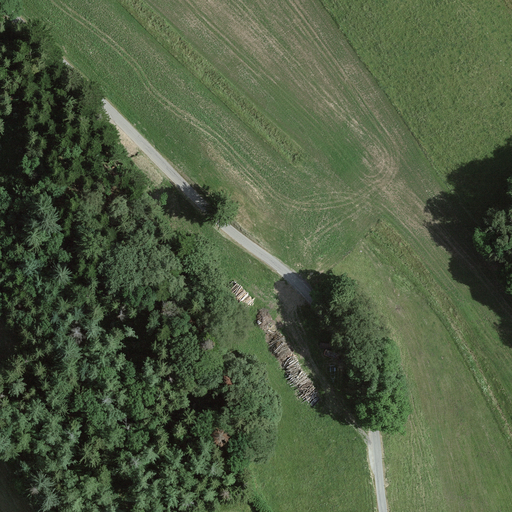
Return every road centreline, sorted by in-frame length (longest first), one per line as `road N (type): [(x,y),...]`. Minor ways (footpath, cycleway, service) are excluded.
road 1 (unclassified): [(384,511),(369,397),(332,322),(293,278),(210,214),(0,1)]
road 2 (track): [(166,511),(116,425),(0,261)]
